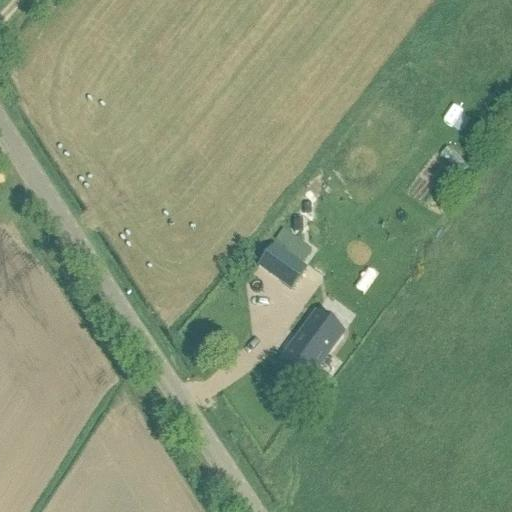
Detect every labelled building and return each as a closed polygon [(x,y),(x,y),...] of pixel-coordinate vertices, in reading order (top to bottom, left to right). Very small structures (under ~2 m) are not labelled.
[(273,247),(261,263),(282,278),(278,283),(276,285),(284,291),(289,295),(307,271),(273,247)] [(270,295),(277,290),(264,273),(257,279),(270,295)] [(337,313),(346,292),(333,286),(323,307),(337,313)] [(282,362),(307,381),(340,335),(315,317),(282,362)] [(220,341),(237,348),(245,329),(229,322),(220,341)] [(320,415),(319,428),(345,430),(346,417),(320,415)] [(371,433),(355,434),(356,452),(372,451),(371,433)]
